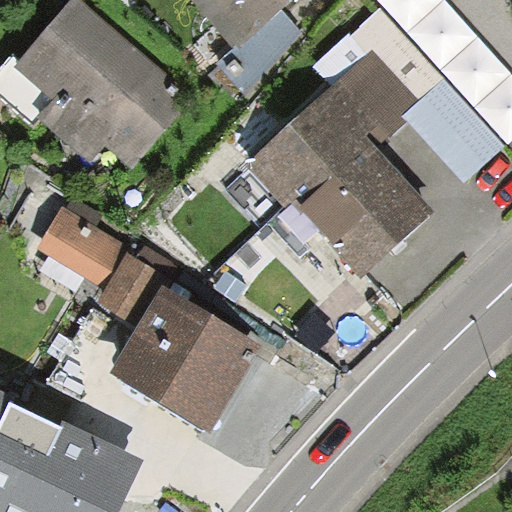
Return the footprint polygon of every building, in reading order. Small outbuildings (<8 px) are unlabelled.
[(303,0),(207,0),(196,10),(231,49),(212,67),(239,98),(308,38),(287,15),(303,0)] [(160,71),(79,2),(22,68),(16,61),(0,78),(0,101),(73,169),(82,158),(93,166),(108,149),(131,169),(180,118),(160,71)] [(249,165),(361,280),(432,212),(377,155),(420,114),(363,55),(249,165)] [(202,426),(245,344),(151,296),(158,282),(106,255),(110,247),(49,216),(31,250),(94,283),(86,299),(129,322),(102,374),(202,426)] [(115,511),(140,460),(0,395),(0,511),(115,511)]
